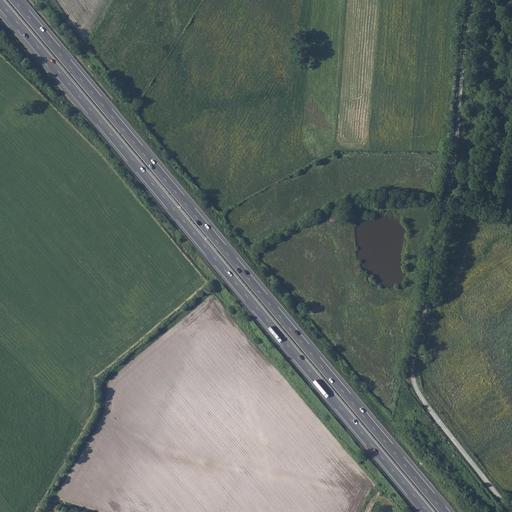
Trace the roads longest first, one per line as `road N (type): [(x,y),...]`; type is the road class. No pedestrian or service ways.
road 1 (motorway): [(444,511),(14,0)]
road 2 (motorway): [(0,2),(427,511)]
road 3 (track): [(510,511),(420,398),(412,368),(450,206),(472,0)]
